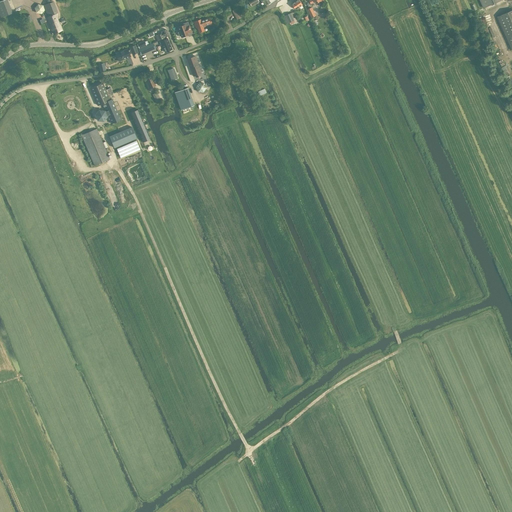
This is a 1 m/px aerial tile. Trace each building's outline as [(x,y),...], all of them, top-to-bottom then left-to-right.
[(53,34),(62,31),(55,14),(58,13),(53,2),(52,3),(51,0),(46,2),(47,4),(44,6),(48,17),(47,17),(53,34)] [(296,9),(302,5),(299,0),(297,0),(292,4),(296,9)] [(41,14),(45,10),(43,5),(38,4),(35,8),(36,13),(41,14)] [(316,15),(312,7),(307,9),(311,18),(316,15)] [(237,20),(242,17),(237,8),(233,10),(237,20)] [(511,49),(511,10),(498,17),(511,49)] [(291,13),(286,15),(283,17),(287,24),(290,23),(291,25),(295,23),(291,13)] [(200,21),(200,20),(194,22),(196,28),(197,27),(199,33),(204,31),(203,27),(212,24),(210,18),(208,19),(208,18),(200,21)] [(182,37),(188,35),(187,33),(191,32),(188,22),(183,24),(184,25),(178,27),(180,32),(178,33),(179,37),(181,36),(182,37)] [(157,41),(168,36),(166,30),(161,32),(161,33),(155,36),(157,41)] [(172,49),(167,39),(160,42),(162,48),(163,47),(165,53),(166,52),(169,52),(168,51),(172,49)] [(139,49),(146,46),(147,46),(144,41),(137,44),(139,49)] [(144,47),(139,49),(138,50),(141,55),(155,49),(153,43),(147,46),(146,46),(144,47)] [(134,44),(129,47),(130,50),(132,53),(132,54),(137,52),(134,44)] [(127,49),(115,53),(118,61),(130,56),(129,54),(132,53),(130,50),(128,51),(127,49)] [(198,65),(195,56),(187,59),(190,68),(193,76),(201,74),(198,65)] [(168,71),(172,80),(177,78),(174,68),(168,71)] [(152,88),(156,86),(152,77),(145,80),(149,89),(151,91),(153,90),(152,88)] [(203,93),(206,88),(204,83),(199,82),(196,87),(197,92),(203,93)] [(105,112),(107,115),(108,115),(111,123),(121,119),(112,99),(110,100),(108,95),(113,93),(111,88),(106,90),(102,83),(90,88),(98,105),(103,103),(106,111),(105,112)] [(188,88),(174,92),(181,110),(194,105),(188,88)] [(130,113),(143,142),(150,138),(138,109),(130,113)] [(107,116),(107,115),(105,112),(105,111),(99,110),(95,115),(98,120),(103,121),(107,116)] [(114,148),(136,139),(131,128),(109,137),(114,148)] [(94,166),(109,160),(96,129),(81,135),(94,166)]
